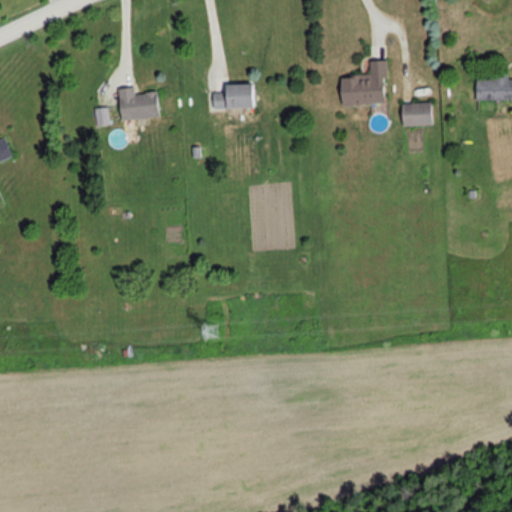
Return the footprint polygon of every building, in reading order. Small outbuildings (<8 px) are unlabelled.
[(341,105),(388,103),(386,59),(370,60),(370,74),(339,76),(341,105)] [(477,99),(511,99),(511,78),(509,78),(509,76),(477,76),(477,99)] [(216,108),(255,108),(255,83),(216,83),(216,108)] [(118,87),(121,119),(160,116),(158,91),(136,93),(136,86),(118,87)] [(433,102),(402,102),(402,124),(433,124),(433,102)] [(0,162),(13,157),(5,136),(0,138),(0,162)]
